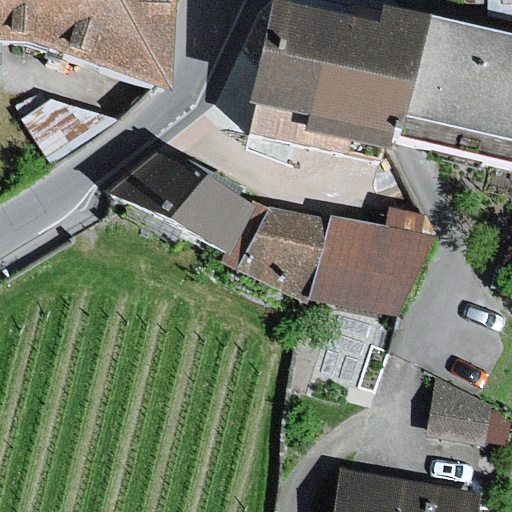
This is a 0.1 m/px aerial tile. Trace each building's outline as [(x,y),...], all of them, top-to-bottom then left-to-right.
[(0,0),(0,41),(2,42),(147,96),(151,0),(0,0)] [(388,143),(414,36),(259,6),(232,105),(241,108),(233,130),(363,167),(371,139),(388,143)] [(511,174),(511,42),(419,19),(414,36),(388,143),(403,147),(511,174)] [(49,100),(18,121),(48,169),(110,125),(49,100)] [(248,203),(147,154),(98,194),(219,257),(248,203)] [(377,229),(248,203),(219,257),(215,264),(300,302),(392,320),(430,239),(420,218),(381,209),(377,229)] [(484,406),(431,381),(422,438),(478,447),(484,406)] [(470,511),(473,495),(335,472),(328,511),(470,511)]
